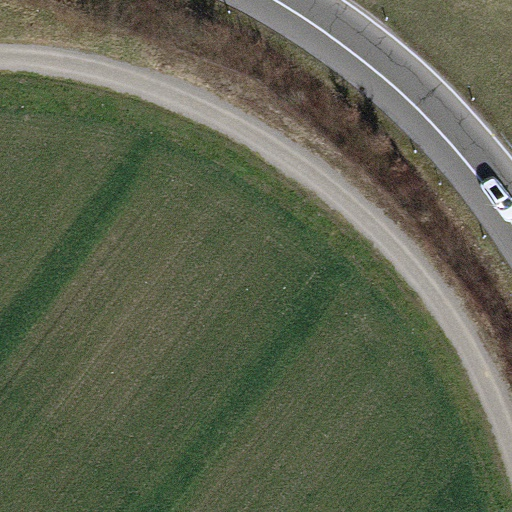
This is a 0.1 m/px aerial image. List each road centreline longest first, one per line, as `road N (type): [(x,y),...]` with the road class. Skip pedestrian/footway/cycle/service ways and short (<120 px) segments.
road 1 (track): [(511,425),(476,346),(401,244),(301,158),(196,100),(106,68),(0,56)]
road 2 (motorway): [(302,0),(389,63),(511,200)]
